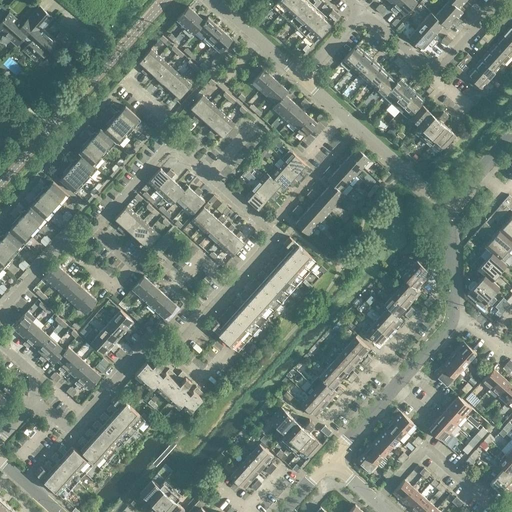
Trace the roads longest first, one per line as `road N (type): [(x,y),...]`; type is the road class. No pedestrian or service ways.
road 1 (tertiary): [(0,186),(169,0)]
road 2 (residential): [(447,213),(301,79)]
road 3 (residential): [(500,0),(433,74),(363,13)]
road 4 (residential): [(488,505),(424,452),(374,506)]
road 5 (residential): [(230,284),(271,235),(208,176)]
road 6 (residential): [(61,243),(111,287),(131,267),(93,231)]
